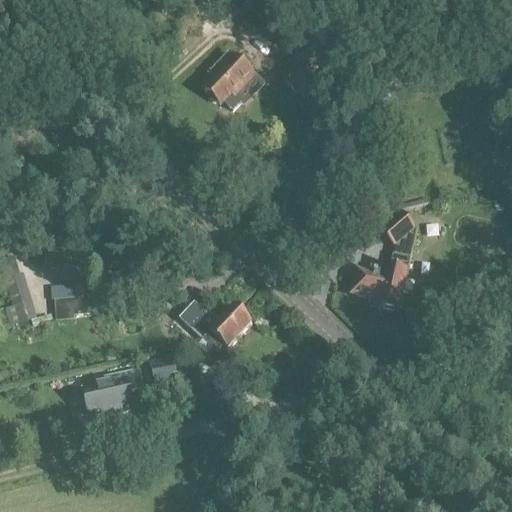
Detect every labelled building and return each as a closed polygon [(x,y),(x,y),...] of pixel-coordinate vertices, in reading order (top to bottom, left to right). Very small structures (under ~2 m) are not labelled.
[(275,43),(298,29),(290,15),(276,24),(273,25),(267,29),(275,43)] [(301,56),(291,67),(298,74),(286,86),(296,96),(319,72),(301,56)] [(206,94),(221,108),(231,97),(236,102),(255,81),(231,58),(211,79),(216,83),(206,94)] [(119,234),(132,247),(151,229),(137,216),(119,234)] [(389,275),(407,279),(407,277),(415,243),(406,242),(416,233),(400,216),(380,234),(395,251),(389,275)] [(38,246),(46,274),(75,266),(67,239),(38,246)] [(114,290),(131,279),(117,256),(100,268),(114,290)] [(407,279),(389,275),(371,272),(370,278),(357,275),(352,299),(371,303),(370,309),(399,315),(400,312),(411,314),(414,298),(403,296),(407,279)] [(82,301),(81,289),(52,292),(53,304),(82,301)] [(209,317),(192,335),(187,340),(209,360),(214,355),(216,358),(224,350),(228,354),(251,330),(233,312),(219,327),(217,325),(209,317)] [(149,366),(154,393),(200,383),(196,366),(175,370),(173,360),(149,366)] [(128,397),(144,393),(140,374),(95,384),(97,391),(83,395),(89,422),(132,412),(128,397)]
